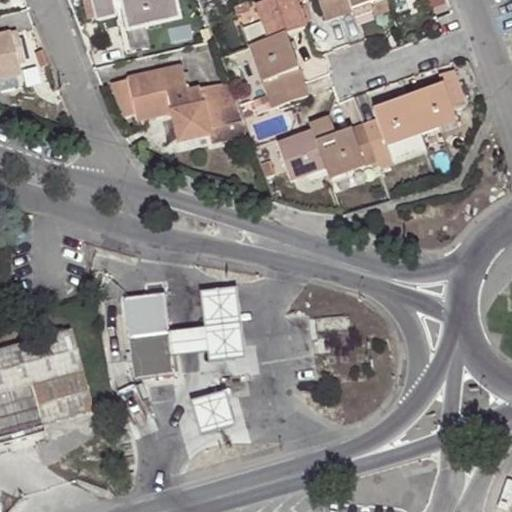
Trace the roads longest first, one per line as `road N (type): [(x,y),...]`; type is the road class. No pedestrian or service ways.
road 1 (tertiary): [(0,180),(394,297)]
road 2 (tertiary): [(478,260),(404,270),(115,189)]
road 3 (secondary): [(375,454),(178,511)]
road 4 (residential): [(43,0),(115,189)]
road 5 (residential): [(341,81),(476,32)]
road 6 (tertiary): [(115,189),(0,152)]
